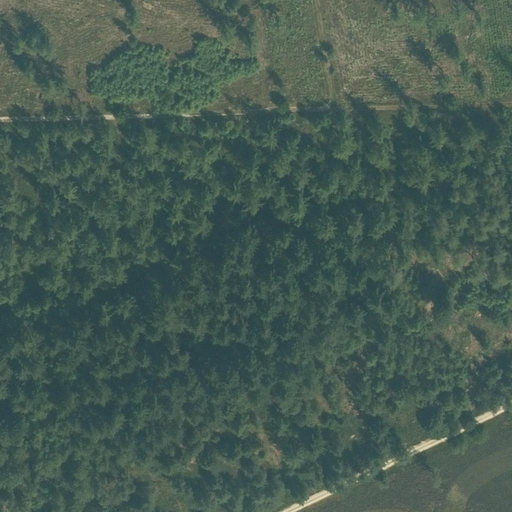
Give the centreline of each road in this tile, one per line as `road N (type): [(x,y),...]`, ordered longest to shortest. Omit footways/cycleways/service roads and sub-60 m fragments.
road 1 (track): [(0,388),(428,307),(511,302)]
road 2 (track): [(0,118),(333,111)]
road 3 (track): [(511,104),(333,111),(316,0)]
road 4 (track): [(286,511),(511,403)]
